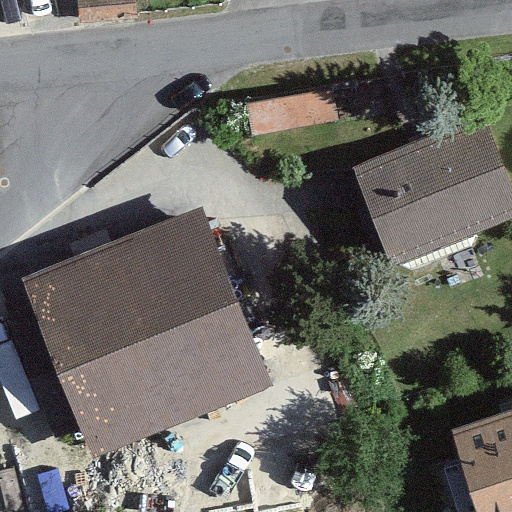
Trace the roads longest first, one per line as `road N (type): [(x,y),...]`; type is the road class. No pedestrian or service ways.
road 1 (residential): [(511,11),(342,27),(122,70)]
road 2 (residential): [(122,70),(0,231)]
road 3 (residential): [(122,70),(0,71)]
